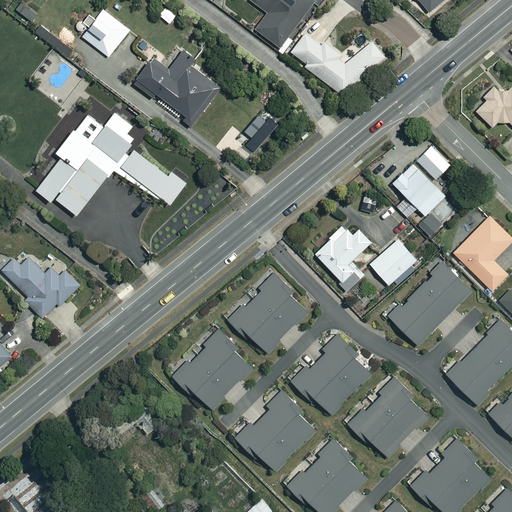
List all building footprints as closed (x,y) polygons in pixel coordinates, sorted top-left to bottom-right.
[(252,0),(252,1),(269,14),(257,30),(281,48),(315,4),(318,6),(322,0),(252,0)] [(416,0),(437,12),(444,0),(416,0)] [(131,30),(105,10),(84,38),(111,58),(131,30)] [(50,32),(44,38),(68,61),(74,55),(50,32)] [(324,47),(308,34),(292,53),(347,100),(385,54),(370,41),(353,62),(328,42),(324,47)] [(205,68),(185,52),(171,71),(154,58),(137,81),(193,123),(218,89),(200,75),(205,68)] [(511,89),(506,95),(497,86),(486,98),(489,101),(478,112),(494,129),(500,123),(511,124),(511,89)] [(135,127),(118,114),(106,128),(90,116),(59,154),(65,159),(39,191),(54,203),(57,199),(80,217),(139,142),(129,134),(135,127)] [(453,166),(433,147),(419,161),(438,181),(453,166)] [(171,176),(135,151),(120,173),(172,208),(188,183),(173,173),(171,176)] [(447,196),(415,164),(395,184),(427,216),(447,196)] [(511,243),(511,237),(491,217),(455,254),(494,291),(510,275),(495,261),(511,243)] [(439,218),(428,218),(420,226),(432,238),(445,224),(439,218)] [(355,236),(346,227),(317,255),(351,290),(361,281),(348,267),(374,243),(362,230),(355,236)] [(419,261),(400,240),(372,265),(391,286),(419,261)] [(23,266),(17,259),(4,271),(30,298),(27,300),(45,318),(59,304),(61,306),(82,285),(68,271),(62,277),(54,269),(48,276),(31,258),(23,266)] [(473,290),(444,262),(432,274),(434,276),(404,306),(403,304),(390,317),(419,345),(473,290)] [(311,311),(275,275),(261,289),(264,292),(248,308),(245,305),(230,320),(248,338),(251,335),(269,353),(311,311)] [(511,290),(501,301),(511,312),(511,290)] [(0,367),(13,357),(0,340),(0,333),(7,328),(0,319),(0,367)] [(511,327),(503,319),(488,334),(490,336),(464,362),(462,361),(449,375),(477,403),(511,367),(511,327)] [(256,367),(220,331),(206,346),(209,349),(195,363),(188,365),(175,377),(191,392),(194,389),(214,409),(256,367)] [(361,356),(340,335),(325,350),(328,354),(312,371),(308,367),(294,382),(313,401),(316,398),(333,414),(373,373),(359,359),(361,356)] [(431,416),(396,379),(381,393),(385,396),(368,412),(366,410),(350,424),(366,441),(370,437),(388,456),(431,416)] [(318,430),(283,394),(270,407),(273,411),(256,428),(253,424),(239,439),(257,458),(260,454),(277,471),(318,430)] [(511,397),(504,406),(502,403),(491,414),(511,434),(511,397)] [(154,409),(147,401),(115,429),(126,443),(144,427),(152,435),(163,425),(151,411),(154,409)] [(477,457),(459,439),(444,454),(448,458),(416,490),(433,506),(436,503),(445,511),(458,511),(492,478),(480,466),(477,457)] [(334,511),(371,477),(336,441),(321,455),(324,458),(308,474),(305,471),(290,486),(305,502),(309,499),(321,511),(334,511)] [(157,511),(163,508),(148,485),(138,492),(152,511),(157,511)] [(511,511),(511,493),(508,490),(494,506),(497,508),(492,511),(511,511)] [(274,511),(263,500),(249,511),(274,511)] [(405,511),(397,503),(387,511),(405,511)]
